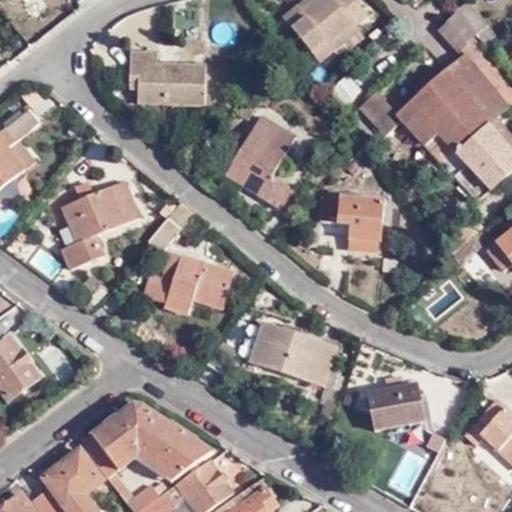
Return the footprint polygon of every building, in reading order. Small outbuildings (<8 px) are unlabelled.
[(355,25),(356,27),(369,16),(356,0),(317,0),(313,4),(303,12),(299,8),(284,20),(321,64),(335,52),(330,45),(355,25)] [(303,12),(313,4),(309,0),(307,0),(299,8),(303,12)] [(477,36),(490,50),(500,41),(468,2),(458,11),(477,36)] [(477,36),(458,11),(442,32),(463,58),(400,114),(380,92),(372,99),(377,105),(367,113),(387,133),(396,125),(397,126),(404,120),(428,147),(442,135),(457,151),(460,155),(491,127),(499,119),(511,108),(511,81),(475,37),(477,36)] [(360,32),(356,27),(355,25),(330,45),(335,52),(360,32)] [(137,103),(204,104),(205,65),(156,64),(156,51),(131,51),(131,68),(138,68),(138,86),(137,103)] [(346,74),(333,89),(348,103),(361,89),(346,74)] [(6,150),(16,143),(38,126),(28,112),(0,134),(0,189),(23,171),(6,150)] [(511,134),(499,119),(491,127),(511,151),(511,134)] [(261,121),(227,178),(278,209),(288,191),(271,180),(293,141),(261,121)] [(511,175),(511,151),(491,127),(460,155),(470,166),(457,178),(480,204),(511,175)] [(442,135),(428,147),(442,163),(457,151),(442,135)] [(33,165),(16,143),(6,150),(23,171),(33,165)] [(457,151),(442,163),(457,178),(470,166),(460,155),(457,151)] [(124,184),(94,197),(79,202),(62,209),(76,244),(60,251),(69,272),(102,259),(95,239),(139,222),(124,184)] [(79,202),(94,197),(90,186),(75,191),(79,202)] [(347,242),(381,246),(385,206),(353,202),(353,194),(330,191),(329,198),(324,197),(321,224),(348,228),(347,242)] [(197,217),(181,204),(168,220),(182,232),(183,233),(197,217)] [(182,232),(168,220),(147,244),(161,256),(182,232)] [(491,240),(482,232),(474,240),(483,249),(491,240)] [(511,235),(490,254),(508,275),(511,270),(511,235)] [(483,249),(474,240),(456,256),(449,264),(457,273),(483,249)] [(380,256),(381,246),(347,242),(346,253),(380,256)] [(233,274),(168,254),(155,300),(188,310),(191,301),(222,311),(233,274)] [(384,275),(398,277),(398,266),(385,264),(384,275)] [(96,296),(91,302),(97,307),(109,292),(93,279),(86,288),(96,296)] [(86,298),(79,306),(92,315),(97,307),(91,302),(86,298)] [(262,324),(249,364),(324,388),(337,347),(262,324)] [(2,346),(0,343),(0,389),(10,402),(43,379),(13,338),(2,346)] [(224,342),(207,365),(222,377),(239,353),(224,342)] [(377,432),(425,424),(419,386),(370,395),(377,432)] [(511,466),(511,413),(498,401),(466,436),(474,444),(480,438),(511,466)] [(132,406),(82,444),(126,502),(132,497),(115,475),(138,458),(176,481),(214,453),(144,406),(132,406)] [(50,490),(34,503),(40,511),(94,511),(83,497),(103,482),(82,452),(43,480),(50,490)] [(418,494),(434,462),(417,453),(401,485),(418,494)] [(207,511),(235,493),(213,462),(178,486),(196,511),(207,511)] [(279,505),(261,481),(217,511),(268,511),(270,511),(279,505)] [(166,494),(169,493),(163,484),(155,490),(152,486),(128,504),(133,511),(142,511),(150,507),(166,494)] [(166,511),(174,506),(166,494),(150,507),(154,511),(166,511)] [(33,511),(22,496),(0,511),(33,511)]
